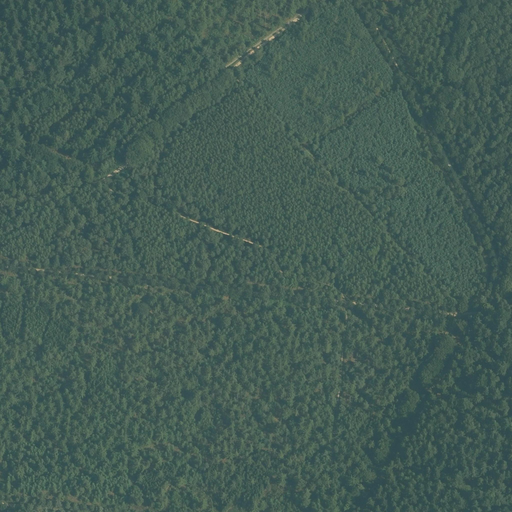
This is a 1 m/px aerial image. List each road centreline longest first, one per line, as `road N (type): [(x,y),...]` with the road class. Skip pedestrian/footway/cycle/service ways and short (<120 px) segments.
road 1 (unknown): [(330,511),(354,302),(326,281),(295,279),(224,226),(90,182)]
road 2 (unknown): [(488,305),(359,511)]
road 3 (unknown): [(432,123),(500,262),(491,303)]
road 4 (unknown): [(90,182),(229,71)]
road 5 (track): [(432,123),(362,0)]
road 6 (unknown): [(229,71),(338,0)]
road 7 (unknown): [(465,0),(432,123)]
